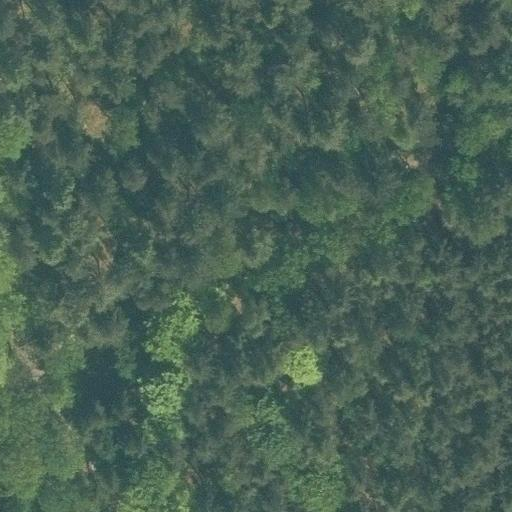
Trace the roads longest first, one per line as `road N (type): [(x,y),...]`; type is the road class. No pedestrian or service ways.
road 1 (track): [(19,362),(511,101)]
road 2 (track): [(106,511),(19,362)]
